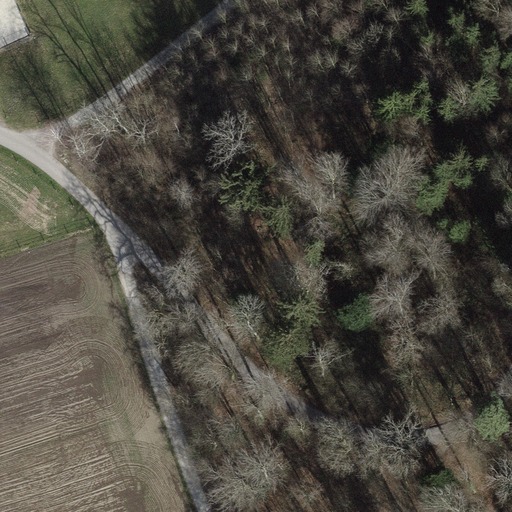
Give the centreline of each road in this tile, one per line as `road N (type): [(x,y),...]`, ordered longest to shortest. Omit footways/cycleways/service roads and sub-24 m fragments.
road 1 (track): [(108,226),(252,373),(412,421),(454,403),(511,319)]
road 2 (track): [(108,226),(203,511)]
road 3 (track): [(35,147),(229,0)]
